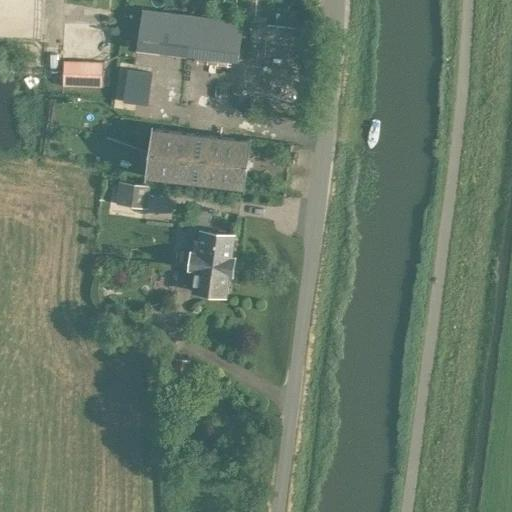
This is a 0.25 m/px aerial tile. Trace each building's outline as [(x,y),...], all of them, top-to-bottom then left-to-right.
[(59,14),(60,45),(88,44),(87,12),(102,12),(101,0),(64,0),(65,13),(59,14)] [(143,3),(138,43),(188,49),(190,38),(193,10),(143,3)] [(243,16),(193,10),(190,38),(239,45),(243,16)] [(64,56),(63,80),(103,82),(104,57),(64,56)] [(153,67),(125,64),(120,103),(148,107),(153,67)] [(242,183),(248,134),(157,122),(150,171),(242,183)] [(149,202),(151,179),(121,175),(117,198),(149,202)] [(119,216),(103,217),(104,232),(119,232),(119,216)] [(232,252),(235,230),(201,226),(198,247),(193,246),(190,264),(229,269),(233,270),(235,252),(232,252)] [(190,264),(181,263),(179,275),(194,277),(193,286),(226,290),(229,269),(190,264)] [(190,353),(176,352),(172,382),(187,384),(190,353)]
